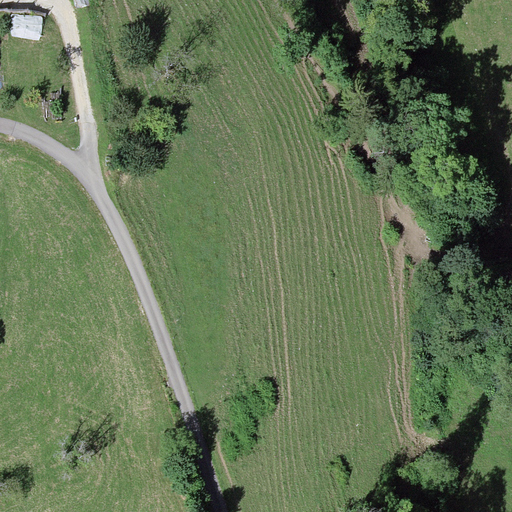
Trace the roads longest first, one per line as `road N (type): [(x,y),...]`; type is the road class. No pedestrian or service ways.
road 1 (unclassified): [(0,126),(65,156),(115,219),(150,295),(220,511)]
road 2 (track): [(85,181),(86,138),(59,0)]
